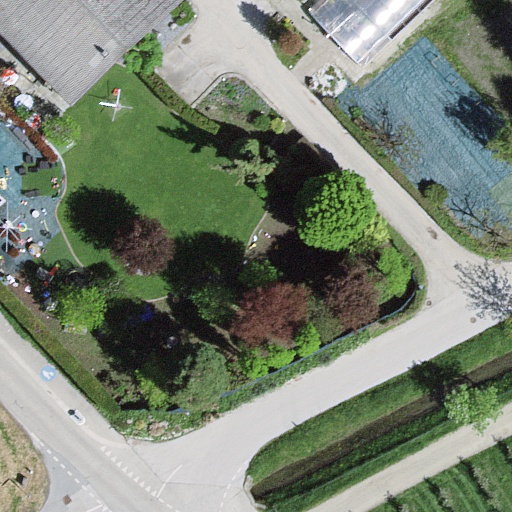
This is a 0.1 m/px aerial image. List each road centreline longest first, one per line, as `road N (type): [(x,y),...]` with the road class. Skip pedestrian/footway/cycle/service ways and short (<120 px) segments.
road 1 (unclassified): [(100,510),(511,302)]
road 2 (track): [(363,511),(511,428)]
road 3 (unclassified): [(100,510),(0,387)]
